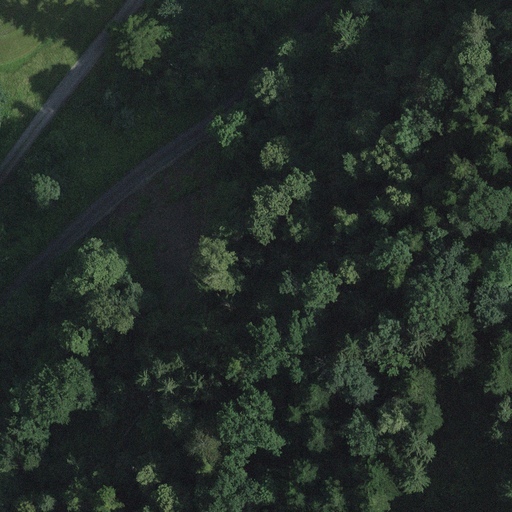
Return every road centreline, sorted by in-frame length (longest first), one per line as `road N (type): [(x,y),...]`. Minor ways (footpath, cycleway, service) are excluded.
road 1 (track): [(0,306),(114,186),(225,106),(328,0)]
road 2 (track): [(143,0),(0,180)]
